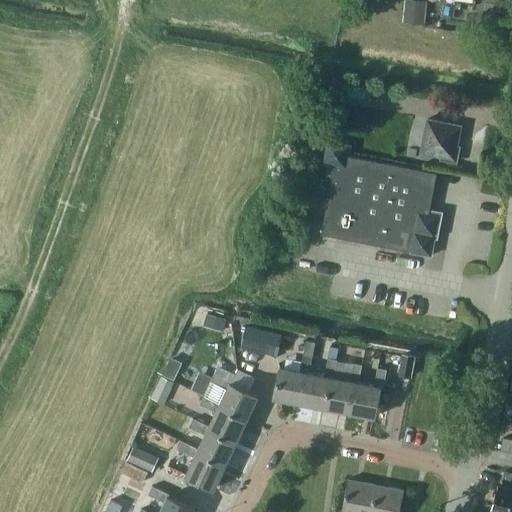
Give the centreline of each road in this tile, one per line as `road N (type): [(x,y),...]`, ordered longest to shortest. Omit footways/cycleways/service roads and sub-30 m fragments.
road 1 (track): [(128,0),(60,205),(0,352)]
road 2 (residential): [(240,511),(283,437),(466,475)]
road 3 (tertiary): [(466,475),(499,319)]
